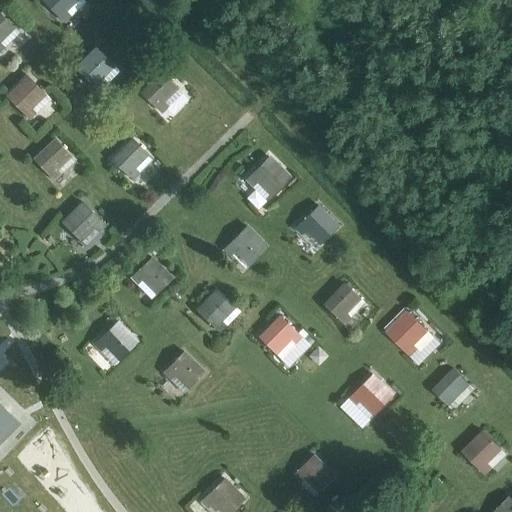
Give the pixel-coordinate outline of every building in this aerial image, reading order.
[(42,0),(63,21),(69,15),(64,10),(74,0),(42,0)] [(143,0),(156,17),(170,6),(165,0),(143,0)] [(0,49),(4,46),(0,42),(0,40),(14,27),(0,13),(0,49)] [(75,67),(97,90),(103,84),(99,79),(113,65),(96,47),(75,67)] [(141,92),(161,112),(167,106),(162,101),(176,87),(162,72),(141,92)] [(6,96),(29,119),(35,113),(30,108),(45,94),(27,75),(6,96)] [(34,159),(53,179),(59,174),(55,169),(70,155),(55,139),(34,159)] [(112,159),(132,179),(138,173),(133,168),(148,154),(132,139),(112,159)] [(251,185),(256,181),(271,195),(289,177),(268,156),(245,179),(251,185)] [(62,222),(80,240),(94,226),(99,230),(105,224),(83,202),(62,222)] [(301,233),(305,228),(320,243),(338,225),(317,205),(295,227),(301,233)] [(224,248),(230,254),(234,249),(249,264),(266,246),(246,226),(224,248)] [(137,282),(142,278),(156,292),(171,278),(151,257),(131,276),(137,282)] [(323,304),(343,323),(349,317),(345,312),(359,297),(343,283),(323,304)] [(199,312),(218,331),(224,325),(220,320),(234,306),(219,291),(199,312)] [(387,332),(410,354),(416,348),(411,344),(426,329),(408,311),(387,332)] [(259,337),(274,352),(289,337),(293,342),(299,336),(280,316),(259,337)] [(93,343),(99,349),(105,344),(119,359),(137,341),(116,321),(93,343)] [(163,371),(169,377),(174,372),(189,387),(203,372),(183,351),(163,371)] [(433,389),(448,403),(468,383),(453,368),(433,389)] [(357,402),(361,398),(376,412),(393,395),(373,374),(351,397),(357,402)] [(0,438),(17,421),(0,404),(0,438)] [(463,450),(485,473),(491,467),(486,462),(501,448),(483,430),(463,450)] [(29,469),(49,455),(47,451),(52,448),(43,435),(18,452),(29,469)] [(301,480),(305,475),(320,490),(334,475),(314,454),(295,474),(301,480)] [(201,500),(207,506),(212,502),(222,511),(230,511),(244,499),(224,478),(201,500)] [(8,488),(0,494),(0,495),(11,509),(20,501),(8,488)] [(113,511),(96,492),(72,511),(113,511)] [(511,511),(511,498),(509,496),(492,511),(511,511)]
